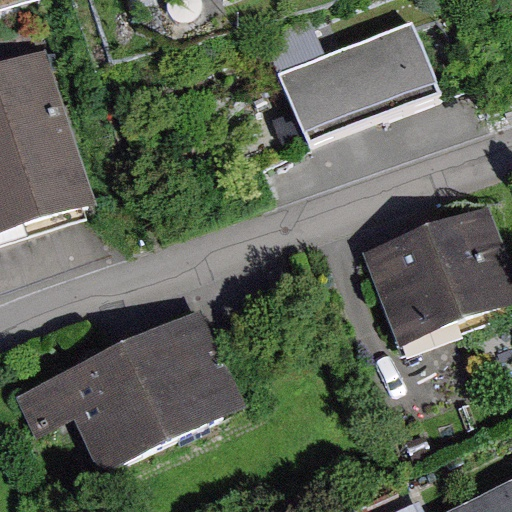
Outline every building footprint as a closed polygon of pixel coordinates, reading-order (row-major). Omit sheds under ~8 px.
[(416,26),(282,78),(312,153),(445,101),(416,26)] [(48,52),(0,67),(0,238),(97,207),(48,52)] [(511,231),(388,278),(424,373),(511,339),(511,231)] [(225,326),(84,389),(132,496),(273,433),(225,326)] [(511,511),(511,484),(452,511),(428,511),(424,503),(403,511),(511,511)]
